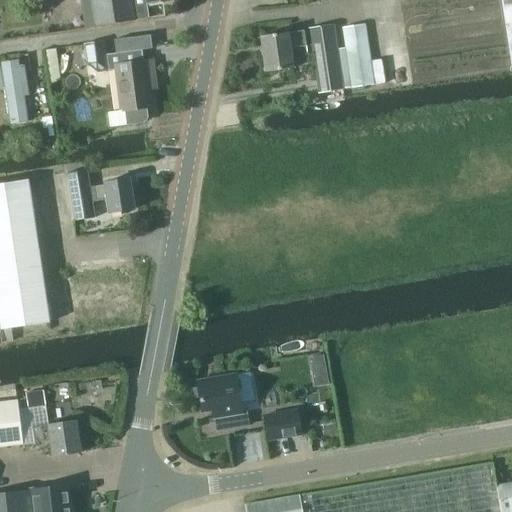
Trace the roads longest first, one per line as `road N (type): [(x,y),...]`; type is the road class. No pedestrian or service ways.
road 1 (residential): [(126,499),(218,0)]
road 2 (residential): [(126,499),(511,435)]
